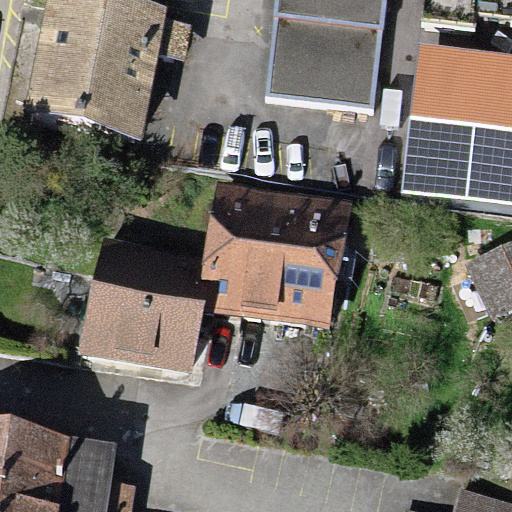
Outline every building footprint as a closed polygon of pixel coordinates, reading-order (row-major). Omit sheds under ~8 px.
[(128,0),(53,0),(34,112),(144,131),(165,6),(128,0)] [(378,0),(282,0),(281,15),(377,23),(378,0)] [(370,101),(377,23),(281,15),(275,93),(370,101)] [(511,68),(477,66),(467,203),(511,206),(511,68)] [(342,214),(219,196),(209,265),(202,313),(324,331),(342,214)] [(202,313),(209,265),(106,250),(90,354),(193,369),(202,313)] [(0,434),(0,511),(63,511),(68,481),(95,485),(100,448),(0,434)] [(508,511),(453,499),(449,511),(508,511)]
